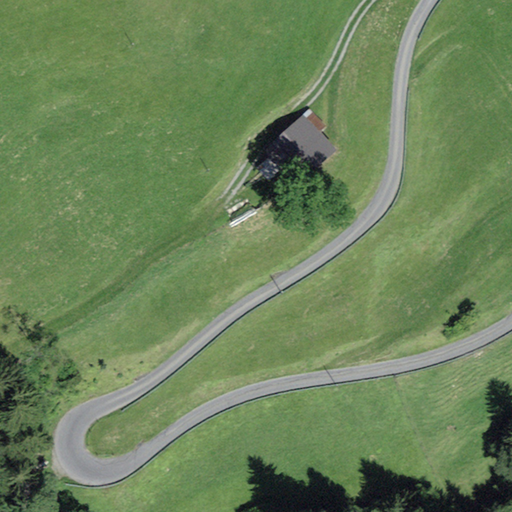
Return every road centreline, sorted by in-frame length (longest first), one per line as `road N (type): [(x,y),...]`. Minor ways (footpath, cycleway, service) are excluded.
road 1 (unclassified): [(511,320),(434,357),(215,404),(120,471),(83,470),(67,445),(73,425),(92,410),(165,370),(233,312),(333,248),(380,204),(395,163),(402,57),(431,0)]
road 2 (track): [(317,109),(384,0)]
